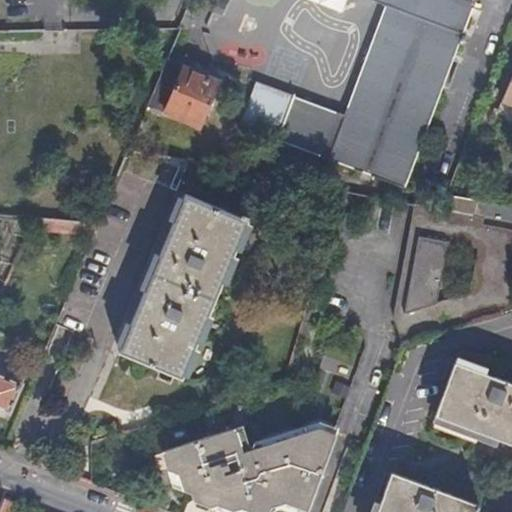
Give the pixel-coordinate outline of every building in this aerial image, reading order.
[(477,0),(476,0),(370,0),(387,6),(345,117),(258,85),(242,127),(406,188),(477,0)] [(317,0),(345,11),(349,0),(317,0)] [(219,84),(166,61),(147,106),(200,128),(219,84)] [(511,79),(511,81),(511,93),(508,104),(503,101),(502,103),(511,107),(511,79)] [(182,380),(249,219),(243,216),(241,220),(185,197),(120,354),(182,380)] [(476,218),(479,202),(449,197),(444,212),(476,218)] [(511,224),(511,208),(479,202),(476,218),(479,219),(511,224)] [(511,311),(511,286),(511,282),(511,274),(511,232),(477,226),(479,219),(476,218),(444,212),(413,206),(391,318),(402,345),(511,311)] [(93,237),(98,226),(34,220),(30,230),(93,237)] [(511,444),(511,383),(456,364),(436,418),(511,444)] [(0,410),(9,415),(23,385),(0,375),(0,410)] [(230,414),(227,406),(220,408),(222,417),(230,414)] [(243,453),(235,428),(162,452),(168,471),(178,475),(183,492),(190,495),(193,501),(202,505),(210,508),(218,506),(231,511),(242,510),(246,511),(268,511),(270,509),(285,505),(304,511),(307,511),(337,436),(318,429),(243,453)] [(392,474),(377,511),(474,511),(475,511),(476,511),(478,508),(476,506),(392,474)] [(28,511),(30,509),(6,500),(0,511),(28,511)]
